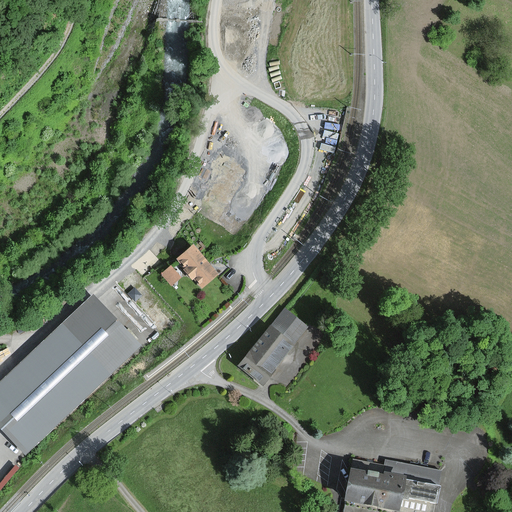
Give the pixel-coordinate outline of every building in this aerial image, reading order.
[(195,246),(190,250),(179,259),(202,287),(218,274),(207,260),(195,246)] [(181,277),(171,266),(162,274),(172,285),(181,277)] [(0,427),(25,454),(140,345),(94,296),(0,385),(0,427)] [(285,308),(273,323),(272,324),(248,354),(269,371),(271,373),(283,358),(308,327),(285,308)] [(270,377),(246,357),(239,365),(264,385),(270,377)] [(338,511),(434,511),(441,484),(407,477),(384,472),(384,474),(353,467),(346,499),(341,498),(338,511)]
